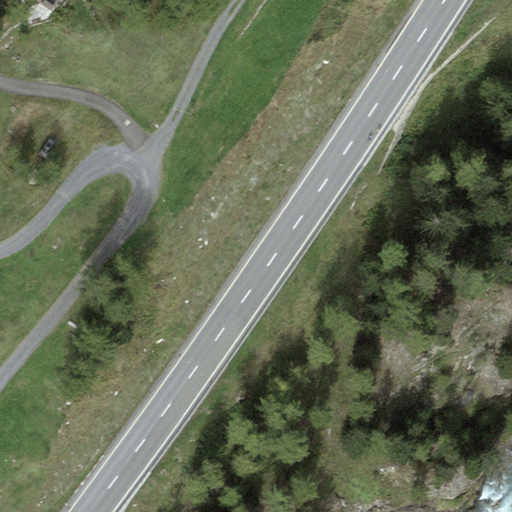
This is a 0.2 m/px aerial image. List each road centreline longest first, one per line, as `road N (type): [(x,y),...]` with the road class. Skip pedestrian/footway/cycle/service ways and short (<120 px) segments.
road 1 (primary): [(445,0),(91,511)]
road 2 (track): [(0,380),(132,219),(144,190),(139,152)]
road 3 (track): [(139,152),(161,141),(237,0)]
road 4 (track): [(0,251),(90,169),(139,152)]
road 5 (track): [(0,83),(96,100),(130,130),(139,152)]
